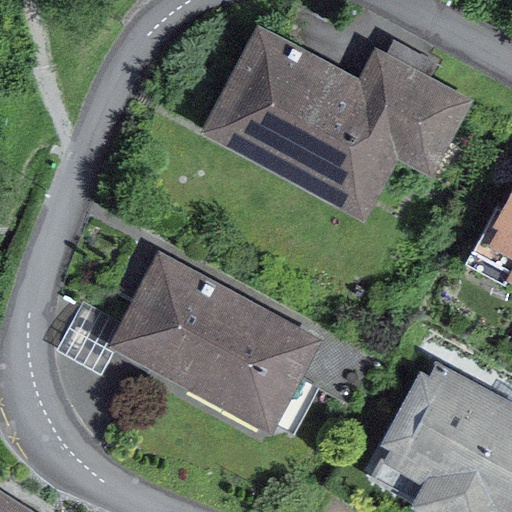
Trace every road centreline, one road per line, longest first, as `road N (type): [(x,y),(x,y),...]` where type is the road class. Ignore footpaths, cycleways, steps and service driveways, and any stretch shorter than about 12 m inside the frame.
road 1 (residential): [(188,0),(151,27),(131,55),(86,148),(30,295),(27,334),(39,401),(78,460),(162,511)]
road 2 (track): [(32,0),(44,74),(83,156)]
road 3 (residential): [(511,60),(407,0)]
